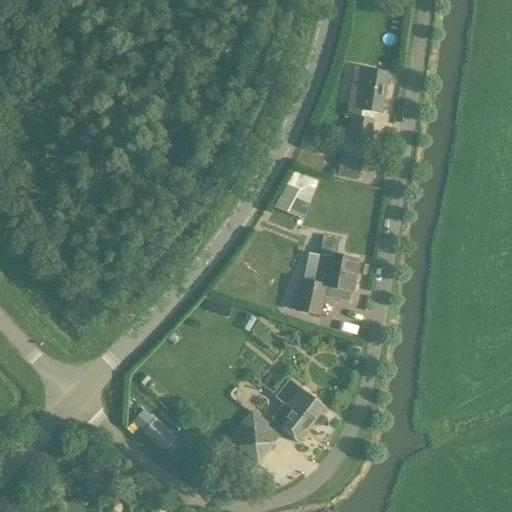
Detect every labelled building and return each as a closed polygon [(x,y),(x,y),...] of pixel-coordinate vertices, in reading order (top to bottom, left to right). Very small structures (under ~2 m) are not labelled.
[(388,74),(368,71),(363,105),(356,104),(354,117),(353,117),(350,143),(372,146),(375,120),(374,120),(375,113),(382,115),(388,74)] [(337,177),(358,180),(362,162),(340,157),(337,177)] [(288,185),(275,210),(290,218),(303,192),(288,185)] [(359,262),(338,258),(340,239),(323,235),(314,278),(304,276),(304,281),(303,280),(297,312),(322,317),(326,298),(350,303),(352,291),(353,292),(359,262)] [(298,444),(326,408),(290,380),(276,398),(286,406),(272,423),(298,444)] [(133,424),(142,433),(155,420),(145,411),(133,424)] [(286,438),(255,415),(225,453),(257,477),(286,438)] [(143,434),(164,453),(177,438),(156,419),(143,434)]
